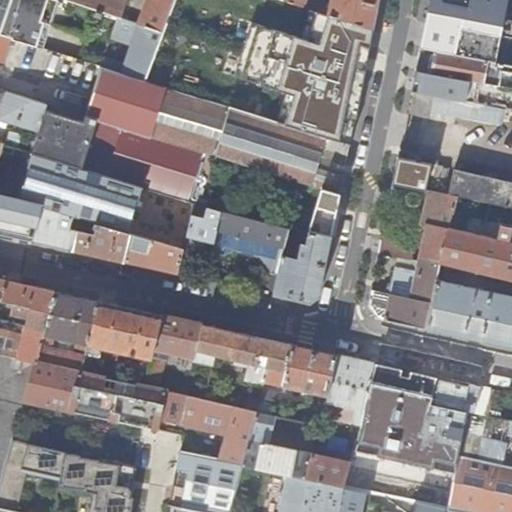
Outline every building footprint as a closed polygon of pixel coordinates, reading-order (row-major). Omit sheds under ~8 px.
[(0,0),(0,34),(13,38),(42,47),(60,0),(0,0)] [(62,0),(116,17),(122,0),(62,0)] [(163,32),(168,20),(175,0),(148,0),(139,24),(163,32)] [(379,7),(380,0),(331,0),(329,10),(321,0),(289,0),(311,7),(318,9),(374,28),(379,7)] [(436,51),(497,63),(509,0),(431,0),(422,48),(436,51)] [(301,37),(308,40),(318,9),(311,7),(301,37)] [(285,124),(350,144),(355,123),(374,28),(318,9),(308,40),(301,37),(252,22),(235,76),(293,94),(285,124)] [(139,24),(120,18),(112,37),(132,45),(125,65),(105,58),(103,66),(146,80),(163,32),(139,24)] [(0,61),(5,63),(13,38),(0,34),(0,61)] [(511,65),(497,63),(436,51),(435,59),(432,73),(471,81),(511,87),(511,65)] [(152,136),(167,87),(146,80),(103,66),(87,116),(152,136)] [(432,73),(417,71),(415,79),(413,90),(437,95),(467,100),(471,81),(432,73)] [(219,143),(233,107),(193,95),(167,87),(152,136),(151,137),(215,156),(219,143)] [(437,95),(413,90),(408,113),(432,117),(437,95)] [(39,132),(46,109),(48,105),(7,93),(0,113),(0,121),(1,122),(10,124),(39,132)] [(345,171),(350,144),(285,124),(233,107),(219,143),(316,173),(312,186),(323,189),(340,194),(345,171)] [(109,176),(124,128),(86,117),(85,121),(46,109),(39,132),(33,154),(109,176)] [(10,124),(1,122),(0,124),(0,128),(9,131),(10,124)] [(218,157),(215,156),(151,137),(124,128),(109,176),(195,204),(202,205),(218,157)] [(316,173),(219,143),(215,156),(218,157),(312,186),(316,173)] [(95,222),(134,234),(185,249),(188,236),(193,214),(195,204),(109,176),(33,154),(4,146),(0,157),(0,232),(34,240),(42,207),(75,217),(95,222)] [(432,164),(400,156),(397,170),(394,183),(427,190),(432,164)] [(455,169),(438,165),(433,191),(449,195),(455,169)] [(511,181),(455,169),(449,195),(459,197),(511,209),(511,181)] [(338,205),(340,194),(323,189),(309,233),(331,237),(338,205)] [(449,195),(433,191),(431,191),(425,214),(423,223),(428,225),(420,258),(443,263),(451,229),(459,197),(449,195)] [(93,254),(126,261),(134,234),(95,222),(94,228),(96,229),(95,232),(94,234),(72,229),(75,217),(42,207),(34,240),(50,244),(93,254)] [(215,242),(222,210),(208,207),(206,217),(193,214),(188,236),(194,237),(206,240),(215,242)] [(273,272),(278,274),(283,255),(289,229),(222,210),(215,242),(212,259),(219,259),(237,251),(241,251),(255,255),(261,255),(273,272)] [(451,229),(443,263),(511,280),(511,243),(510,243),(511,236),(511,230),(503,228),(499,240),(451,229)] [(330,246),(331,237),(309,233),(306,245),(302,244),(298,258),(283,255),(278,274),(273,294),(290,298),(308,302),(319,294),(330,246)] [(180,273),(185,249),(134,234),(126,261),(148,266),(180,273)] [(381,246),(379,255),(405,260),(406,256),(411,257),(410,261),(412,262),(415,248),(409,247),(410,242),(383,236),(381,246)] [(180,273),(188,275),(193,251),(191,251),(185,249),(180,273)] [(252,267),(255,255),(241,251),(238,264),(243,265),(252,267)] [(391,293),(372,289),(369,303),(378,317),(403,323),(427,328),(439,280),(443,263),(420,258),(418,263),(417,271),(398,267),(393,286),(391,293)] [(0,299),(3,300),(8,280),(0,278),(0,299)] [(0,352),(35,361),(37,362),(42,345),(45,335),(58,291),(24,284),(8,280),(3,300),(14,303),(12,314),(28,318),(26,326),(0,319),(0,352)] [(511,296),(439,280),(427,328),(481,340),(511,347),(511,296)] [(58,291),(45,335),(88,344),(89,343),(99,301),(79,296),(58,291)] [(133,308),(99,301),(89,343),(152,357),(155,348),(164,315),(133,308)] [(177,318),(164,315),(155,348),(198,358),(199,350),(206,325),(177,318)] [(260,337),(206,325),(199,350),(213,354),(217,355),(250,363),(269,367),(286,371),(293,344),(260,337)] [(327,395),(337,354),(313,348),(293,344),(286,371),(269,367),(265,381),(327,395)] [(42,345),(37,362),(82,372),(86,355),(42,345)] [(17,429),(24,400),(35,361),(0,352),(0,493),(7,466),(12,445),(14,439),(17,429)] [(364,395),(375,362),(351,357),(337,354),(327,395),(325,402),(363,409),(364,395)] [(86,355),(82,372),(145,386),(149,369),(86,355)] [(145,386),(157,389),(163,366),(158,365),(159,359),(152,357),(149,369),(145,386)] [(229,511),(242,465),(257,411),(205,400),(157,389),(145,386),(82,372),(37,362),(35,361),(24,400),(161,431),(163,421),(192,428),(191,438),(182,449),(173,506),(204,511),(229,511)] [(449,509),(460,456),(469,411),(462,409),(433,403),(438,377),(406,369),(375,362),(364,395),(363,409),(361,430),(351,462),(343,486),(373,493),(417,502),(431,505),(449,509)] [(245,380),(264,385),(265,381),(269,367),(250,363),(245,380)] [(511,393),(494,389),(489,416),(511,420),(511,393)] [(287,475),(307,479),(312,454),(261,443),(270,413),(273,402),(260,399),(257,411),(242,465),(287,475)] [(261,443),(312,454),(319,424),(270,413),(261,443)] [(166,442),(183,442),(184,427),(166,426),(166,442)] [(131,511),(133,499),(132,498),(134,488),(133,488),(136,468),(120,465),(120,464),(82,456),(83,454),(67,451),(68,450),(14,439),(12,445),(7,466),(22,469),(22,471),(62,479),(60,487),(93,493),(89,511),(131,511)] [(307,479),(343,486),(351,462),(312,454),(307,479)] [(511,511),(511,466),(460,456),(449,509),(465,511),(511,511)] [(279,511),(368,511),(371,503),(373,493),(343,486),(307,479),(287,475),(279,511)] [(417,502),(414,511),(465,511),(449,509),(431,505),(417,502)]
